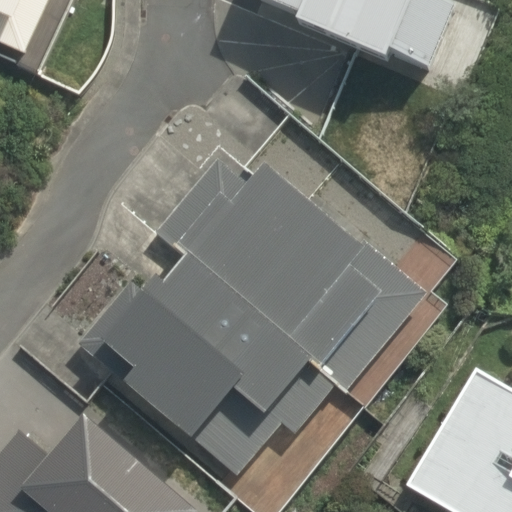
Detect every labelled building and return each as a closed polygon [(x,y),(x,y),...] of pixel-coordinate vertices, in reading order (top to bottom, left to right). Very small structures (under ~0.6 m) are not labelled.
[(0,0),(0,46),(12,52),(8,63),(45,76),(72,0),(0,0)] [(257,0),(299,17),(294,26),(383,63),(387,56),(428,73),(454,11),(426,0),(257,0)] [(32,151),(42,134),(26,125),(38,105),(11,89),(0,107),(0,170),(17,142),(32,151)] [(128,279),(74,343),(142,404),(138,407),(177,441),(183,438),(231,477),(277,420),(290,433),(330,386),(344,397),(425,296),(365,244),(361,248),(262,168),(241,181),(217,160),(152,233),(176,252),(145,290),(128,279)] [(57,377),(15,348),(0,370),(0,385),(35,409),(57,377)] [(511,511),(511,393),(478,373),(408,488),(449,511),(511,511)] [(0,476),(0,511),(212,511),(110,427),(71,474),(30,440),(0,476)]
